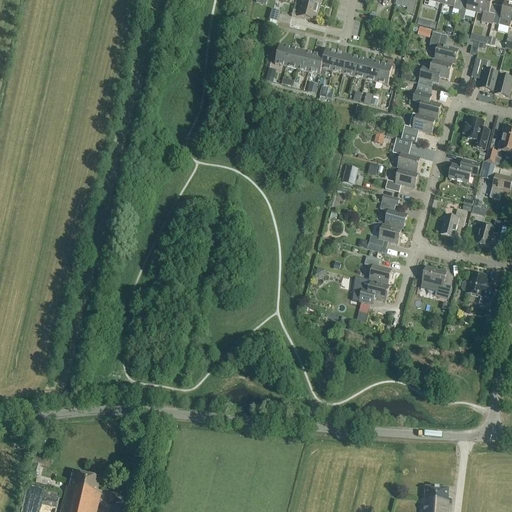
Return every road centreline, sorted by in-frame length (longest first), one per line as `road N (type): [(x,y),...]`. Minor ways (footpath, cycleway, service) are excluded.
road 1 (unclassified): [(0,425),(136,411),(488,438)]
road 2 (residential): [(415,248),(457,105),(511,115)]
